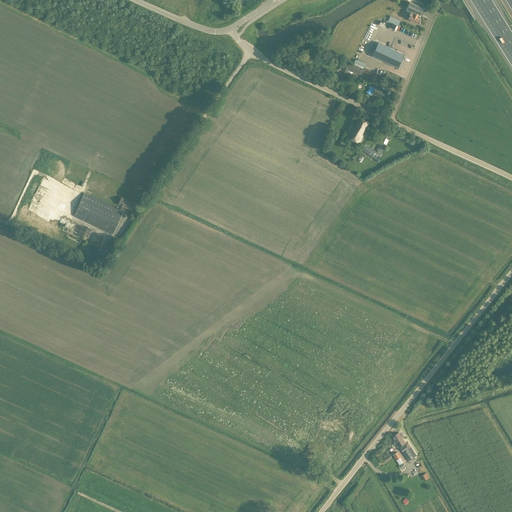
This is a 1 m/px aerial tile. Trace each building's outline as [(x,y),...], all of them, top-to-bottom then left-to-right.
[(407,8),(420,13),(423,8),(410,2),(407,8)] [(420,13),(407,8),(406,11),(409,13),(409,12),(410,13),(409,14),(410,15),(409,19),(419,23),(419,22),(420,23),(421,21),(420,20),(420,19),(421,17),(419,16),(420,13)] [(378,42),(372,56),(397,68),(404,54),(378,42)] [(365,70),(343,61),(341,67),(344,68),(343,71),(347,72),(348,70),(362,76),(365,70)] [(371,87),(368,93),(369,94),(372,96),(373,94),(382,98),(385,92),(376,88),(375,88),(373,87),(371,87)] [(349,137),(360,142),(369,123),(359,117),(349,137)] [(365,144),(361,149),(373,158),(374,157),(376,159),(387,145),(384,143),(377,152),(365,144)] [(118,204),(122,206),(121,209),(119,208),(117,208),(91,196),(92,193),(86,190),(74,216),(113,234),(124,211),(123,211),(125,207),(130,210),(134,203),(122,197),(118,204)] [(69,219),(65,230),(89,240),(93,229),(69,219)] [(399,447),(400,449),(405,445),(406,445),(405,443),(399,433),(392,437),(395,441),(394,442),(393,443),(393,444),(393,445),(395,446),(395,447),(396,447),(397,447),(398,446),(399,447)] [(405,445),(400,449),(408,461),(413,458),(405,445)] [(398,452),(393,455),(396,460),(401,457),(398,452)] [(401,458),(396,461),(399,466),(404,463),(401,458)]
